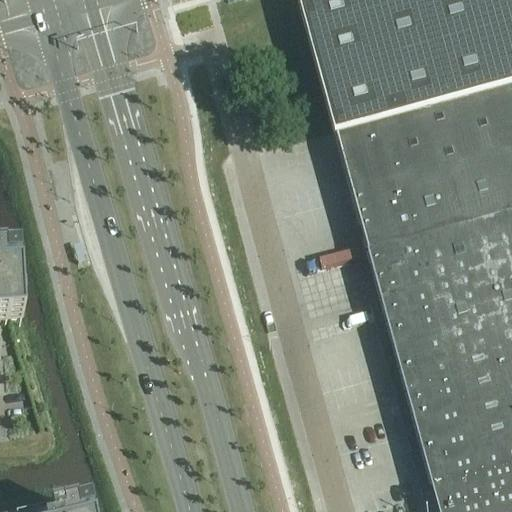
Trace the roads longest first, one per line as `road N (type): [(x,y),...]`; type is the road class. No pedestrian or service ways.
road 1 (primary): [(44,16),(187,511)]
road 2 (residential): [(341,511),(211,44)]
road 3 (primary): [(241,511),(110,51)]
